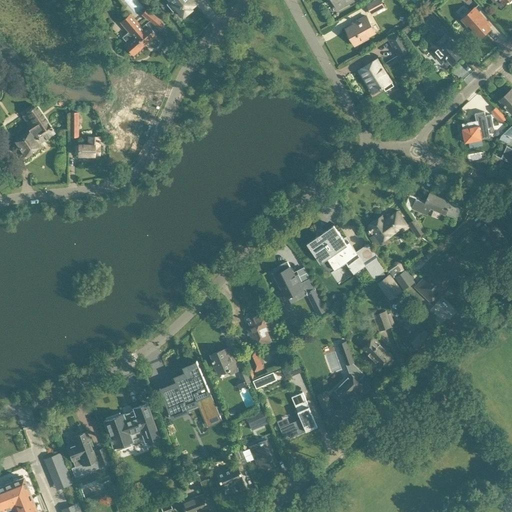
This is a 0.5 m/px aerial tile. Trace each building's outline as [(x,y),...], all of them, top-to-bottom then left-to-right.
[(163,0),(166,3),(166,4),(172,12),(176,9),(182,16),(191,9),(189,8),(194,4),(190,0),(163,0)] [(332,0),(338,9),(354,0),(353,0),(332,0)] [(372,13),(384,7),(380,0),(375,0),(367,5),(372,13)] [(461,18),(466,24),(473,32),(475,31),(481,37),(490,28),(484,21),(485,19),(474,8),(461,18)] [(120,23),(123,26),(128,32),(122,37),(126,43),(124,45),(131,53),(144,41),(145,43),(147,43),(155,36),(151,31),(156,27),(159,29),(163,24),(153,15),(146,9),(141,14),(149,21),(141,27),(130,14),(120,23)] [(439,40),(430,48),(441,61),(446,57),(452,63),(461,54),(459,52),(462,50),(463,51),(463,50),(458,45),(457,46),(444,32),(447,30),(432,13),(423,21),(439,40)] [(355,45),(363,41),(361,37),(366,35),(367,37),(375,33),(366,16),(358,20),(359,21),(346,29),(355,45)] [(388,38),(394,48),(399,57),(411,50),(400,31),(388,38)] [(379,66),(375,60),(358,70),(363,78),(365,77),(374,93),(384,87),(384,83),(390,80),(391,82),(392,82),(381,65),(379,66)] [(123,128),(115,148),(117,154),(122,143),(128,145),(129,144),(131,137),(134,138),(141,120),(142,120),(147,107),(144,106),(149,93),(145,91),(151,75),(131,67),(129,72),(118,68),(114,78),(139,88),(129,114),(119,110),(113,125),(123,128)] [(504,105),(505,106),(506,106),(511,112),(511,88),(500,100),(505,104),(504,105)] [(41,143),(55,134),(36,105),(25,113),(33,124),(27,129),(29,131),(14,141),(23,155),(39,145),(38,144),(41,142),(41,143)] [(505,118),(496,108),(491,112),(501,122),(505,118)] [(465,123),(462,123),(463,128),(463,129),(465,142),(482,139),(490,137),(488,128),(494,127),(491,114),(485,115),(484,111),(475,113),(476,121),(467,122),(465,122),(465,123)] [(77,136),(78,112),(70,112),(69,136),(77,136)] [(511,124),(505,132),(501,135),(500,139),(503,141),(510,144),(511,139),(511,124)] [(75,146),(75,153),(78,153),(78,155),(93,156),(93,154),(98,154),(99,143),(100,140),(99,140),(99,137),(88,137),(88,144),(78,144),(78,146),(75,146)] [(511,148),(506,146),(505,149),(501,158),(511,163),(511,148)] [(425,201),(410,194),(406,205),(410,211),(412,208),(427,215),(430,207),(446,214),(446,213),(456,217),(460,206),(451,202),(430,192),(425,201)] [(409,227),(398,211),(385,220),(382,215),(369,224),(370,225),(367,227),(369,229),(367,230),(369,232),(370,231),(372,234),(374,232),(375,233),(369,237),(375,246),(381,242),(400,229),(402,232),(409,227)] [(415,218),(407,223),(417,237),(424,232),(415,218)] [(490,220),(478,230),(477,231),(496,254),(511,241),(504,234),(503,235),(490,220)] [(457,242),(470,230),(464,224),(451,237),(457,242)] [(316,238),(308,244),(309,245),(308,245),(321,263),(328,258),(331,256),(339,267),(358,254),(356,251),(350,243),(347,245),(334,225),(316,238)] [(369,243),(356,251),(358,254),(365,264),(374,278),(387,269),(378,256),(369,243)] [(415,286),(418,289),(433,304),(442,295),(439,293),(450,282),(458,289),(468,278),(457,267),(458,265),(450,257),(427,280),(424,278),(415,286)] [(287,261),(269,271),(274,281),(277,280),(282,289),(279,291),(286,304),(296,299),(294,294),(299,291),(304,288),(306,293),(307,292),(315,289),(316,288),(310,277),(309,278),(301,282),(300,280),(298,281),(295,276),(293,273),(294,273),(293,270),(292,271),(290,267),(287,261)] [(404,270),(402,267),(401,263),(398,261),(395,262),(393,265),(387,269),(393,277),(404,270)] [(405,270),(395,277),(395,278),(400,285),(404,290),(408,286),(414,282),(405,270)] [(377,284),(389,300),(402,291),(390,274),(377,284)] [(307,292),(315,307),(318,314),(325,310),(315,289),(307,292)] [(380,330),(391,325),(386,311),(374,315),(380,330)] [(249,332),(253,341),(255,346),(262,343),(261,339),(269,336),(267,330),(278,325),(275,318),(269,321),(266,312),(249,319),(253,330),(249,332)] [(412,352),(417,347),(421,350),(433,338),(419,324),(402,341),(412,352)] [(362,349),(374,360),(381,367),(392,356),(374,337),(362,349)] [(348,347),(339,350),(345,365),(354,362),(348,347)] [(213,360),(212,360),(213,363),(214,362),(219,374),(229,369),(231,374),(239,371),(237,366),(232,355),(232,356),(228,348),(212,354),(213,360)] [(246,352),(254,370),(263,366),(255,348),(246,352)] [(176,381),(160,388),(172,418),(190,411),(200,406),(208,426),(222,420),(211,395),(197,361),(184,366),(186,371),(174,376),(176,381)] [(350,375),(332,392),(344,404),(362,385),(358,381),(365,374),(353,363),(347,365),(350,375)] [(287,366),(281,369),(286,378),(291,376),(287,366)] [(250,382),(245,370),(239,372),(242,379),(237,381),(239,387),(246,385),(246,383),(250,382)] [(256,386),(277,381),(275,372),(254,377),(256,386)] [(327,392),(317,396),(325,414),(332,411),(334,410),(327,392)] [(290,436),(291,439),(318,427),(303,393),(292,398),(302,419),(281,429),(285,438),(290,436)] [(159,436),(147,403),(134,408),(135,410),(132,411),(133,412),(127,414),(126,413),(124,414),(123,414),(120,415),(120,413),(107,417),(108,419),(105,420),(111,439),(110,439),(111,441),(112,441),(114,446),(117,445),(119,449),(131,444),(130,441),(144,436),(146,441),(159,436)] [(245,415),(251,430),(261,426),(255,411),(245,415)] [(78,450),(69,453),(74,466),(82,463),(82,465),(100,459),(103,467),(110,464),(105,449),(95,453),(89,436),(87,437),(85,432),(73,436),(78,450)] [(223,442),(227,451),(239,446),(235,437),(223,442)] [(249,448),(241,451),(244,458),(246,462),(254,458),(255,461),(260,470),(276,463),(272,454),(265,440),(265,439),(249,446),(249,448)] [(216,474),(218,479),(222,488),(236,482),(240,491),(246,488),(239,471),(248,467),(240,449),(233,452),(239,464),(216,474)] [(0,511),(36,511),(22,477),(0,486),(0,511)] [(181,502),(183,508),(184,511),(198,511),(201,511),(208,511),(204,500),(213,496),(207,479),(199,482),(204,493),(181,502)] [(120,490),(111,494),(115,505),(124,502),(120,490)]
